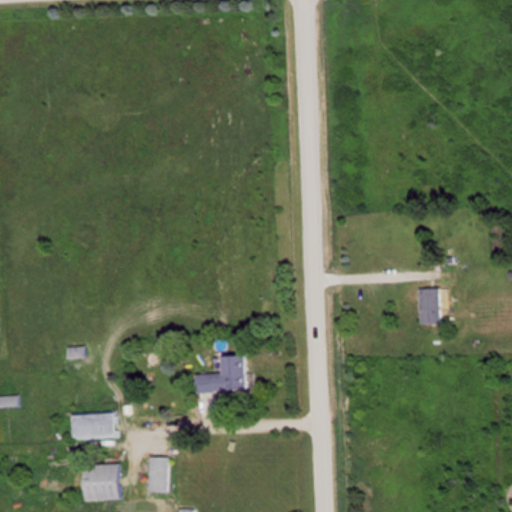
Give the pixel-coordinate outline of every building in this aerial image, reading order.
[(424,324),(447,324),(447,288),(424,288),(424,324)] [(92,346),(75,348),(76,358),(93,356),(92,346)] [(258,356),(237,356),(237,373),(205,374),(206,393),(259,392),(258,356)] [(26,406),(26,396),(4,396),(4,406),(26,406)] [(84,414),(84,438),(128,438),(128,414),(84,414)] [(157,457),(157,492),(177,492),(177,457),(157,457)] [(132,500),(132,465),(95,465),(95,500),(132,500)]
